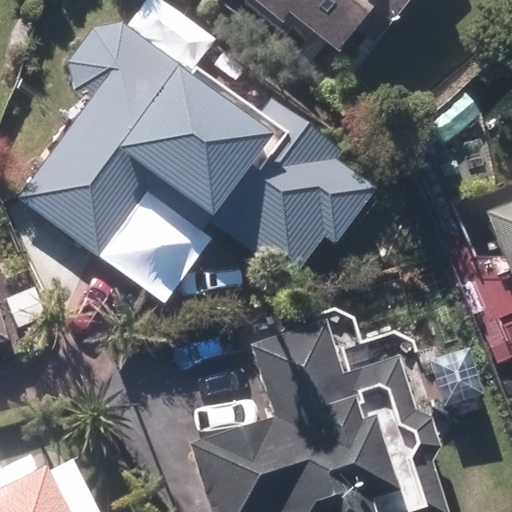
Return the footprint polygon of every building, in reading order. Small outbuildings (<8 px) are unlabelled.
[(269,18),(318,57),(337,35),(357,50),(396,0),(229,0),(263,27),(269,18)] [(205,221),(284,280),(312,242),(322,250),(362,196),(321,164),(326,157),(258,105),(246,121),(117,24),(88,31),(64,62),(68,91),(85,104),(14,197),(93,256),(141,190),(197,231),(205,221)] [(511,332),(511,202),(467,221),(511,332)] [(0,299),(0,305),(11,332),(41,319),(28,288),(0,299)] [(436,511),(423,467),(431,451),(423,424),(406,417),(389,363),(331,381),(314,326),(242,349),(265,420),(182,447),(202,511),(436,511)] [(58,511),(35,465),(0,483),(0,511),(58,511)]
